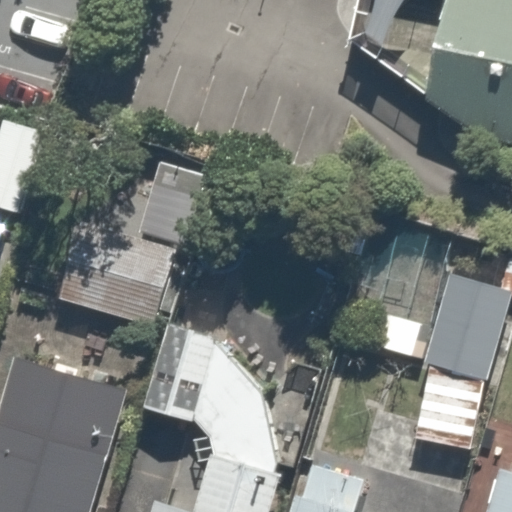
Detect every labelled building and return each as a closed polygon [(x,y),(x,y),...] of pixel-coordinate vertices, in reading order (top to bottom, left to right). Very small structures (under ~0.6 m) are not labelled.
[(511,0),(448,0),(426,97),(487,141),(511,146),(511,0)] [(0,207),(11,169),(0,166),(0,207)] [(193,250),(95,219),(67,307),(165,338),(193,250)] [(511,358),(511,292),(461,280),(424,436),(490,451),(511,358)] [(222,455),(205,511),(195,511),(174,506),(171,511),(287,511),(289,506),(290,499),(291,493),(292,486),(292,479),(293,473),(293,466),(292,460),(292,453),(291,446),(291,440),(289,433),(288,427),(287,421),(285,414),(283,408),(281,402),(278,396),(276,390),(273,384),(270,378),(266,372),(263,366),(259,361),(255,356),(251,350),(248,346),(212,331),(184,420),(214,432),(222,455)] [(109,511),(146,394),(32,358),(0,460),(0,511),(109,511)] [(373,511),(381,483),(319,466),(306,511),(373,511)]
